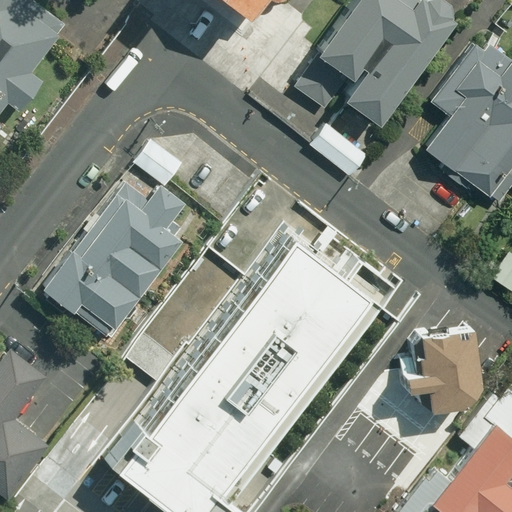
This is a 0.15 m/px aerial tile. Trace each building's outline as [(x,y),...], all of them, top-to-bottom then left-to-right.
[(43,0),(0,0),(0,107),(64,13),(43,0)] [(212,0),(225,10),(230,4),(242,12),(250,0),(212,0)] [(368,118),(419,50),(443,18),(418,0),(403,0),(400,5),(393,0),(341,0),(303,51),(339,77),(329,89),(368,118)] [(511,177),(498,166),(502,161),(511,148),(511,65),(472,34),(422,98),(441,113),(416,145),(492,204),(511,178),(511,177)] [(363,155),(321,121),(303,142),(345,177),(363,155)] [(181,231),(167,219),(180,203),(158,186),(155,183),(152,181),(139,197),(118,180),(30,290),(93,341),(181,231)] [(179,511),(350,294),(262,227),(78,463),(141,511),(179,511)] [(511,278),(511,261),(496,249),(478,274),(502,291),(511,278)] [(472,324),(416,331),(424,408),(461,404),(479,383),(472,324)] [(2,417),(34,374),(0,348),(0,488),(35,442),(2,417)] [(511,511),(511,373),(496,394),(491,390),(457,433),(470,443),(446,474),(432,463),(393,511),(511,511)]
